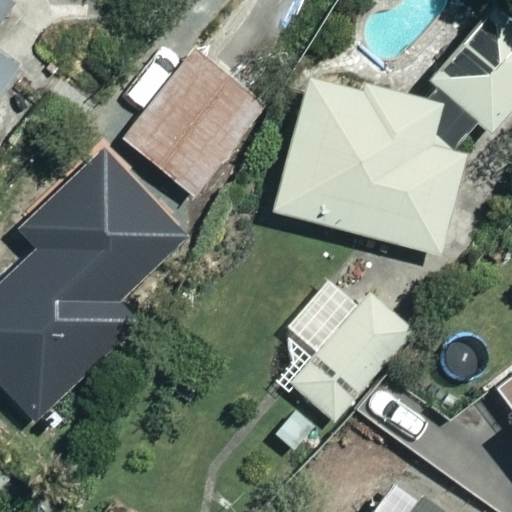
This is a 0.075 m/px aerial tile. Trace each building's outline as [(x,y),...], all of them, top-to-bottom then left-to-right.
[(26,0),(0,0),(0,85),(50,16),(26,0)] [(128,200),(170,234),(274,106),(201,48),(123,146),(153,170),(128,200)] [(448,108),(316,82),(286,228),(453,261),(473,158),(439,151),(448,108)] [(56,239),(0,291),(0,386),(42,431),(145,334),(56,239)] [(403,325),(329,263),(278,324),(307,348),(282,380),(327,417),(403,325)] [(447,511),(433,501),(424,511),(447,511)]
